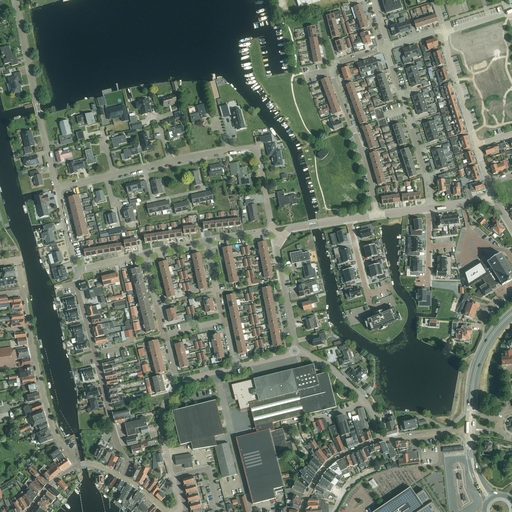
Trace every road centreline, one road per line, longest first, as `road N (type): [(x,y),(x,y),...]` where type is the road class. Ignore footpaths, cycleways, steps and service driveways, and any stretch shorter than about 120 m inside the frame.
road 1 (residential): [(376,215),(331,68),(386,47)]
road 2 (residential): [(123,477),(126,459),(77,271)]
road 3 (residential): [(76,466),(53,431),(19,268)]
road 4 (residential): [(432,208),(386,47)]
road 5 (residential): [(176,511),(181,505),(162,426),(177,382)]
road 6 (residential): [(177,382),(143,254)]
road 7 (residential): [(235,366),(206,241)]
road 8 (residential): [(380,438),(353,389),(296,351)]
road 9 (residential): [(476,144),(442,29)]
